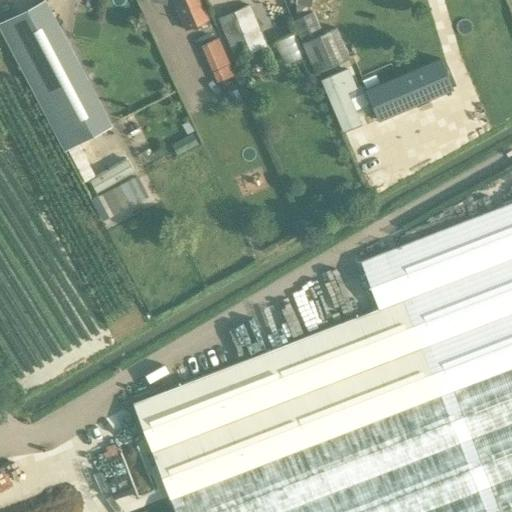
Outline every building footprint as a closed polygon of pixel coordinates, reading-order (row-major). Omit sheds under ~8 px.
[(72,144),(108,126),(43,0),(8,18),(72,144)] [(199,0),(170,0),(184,31),(209,21),(199,0)] [(336,27),(322,33),(312,10),(311,11),(310,6),(311,0),(290,0),(290,2),(295,3),(295,9),(297,17),(292,20),(301,42),(307,56),(302,59),(309,75),(349,57),(336,27)] [(250,5),(217,18),(233,59),(266,45),(250,5)] [(277,42),(284,62),(302,55),(295,36),(277,42)] [(219,37),(200,45),(216,82),(234,74),(219,37)] [(439,56),(364,88),(378,120),(452,88),(439,56)] [(320,79),(342,131),(360,123),(347,91),(356,87),(347,67),(320,79)] [(77,144),(67,149),(84,181),(94,175),(77,144)] [(127,158),(88,179),(96,192),(134,171),(127,158)] [(137,174),(111,188),(119,202),(144,188),(137,174)] [(168,497),(173,511),(511,511),(511,199),(358,259),(377,308),(132,402),(168,497)] [(256,227),(251,215),(237,221),(243,233),(256,227)]
